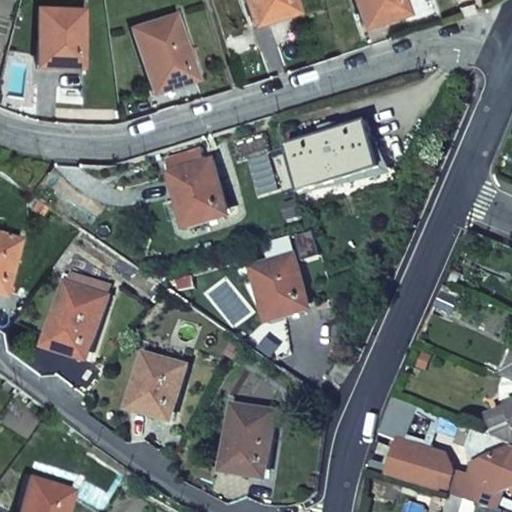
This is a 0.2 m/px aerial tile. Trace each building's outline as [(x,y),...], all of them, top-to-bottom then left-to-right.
[(245,0),(253,25),(271,19),(289,13),(284,0),(245,0)] [(354,0),(363,27),(381,21),(399,16),(393,0),(354,0)] [(83,9),(38,8),(37,65),(56,66),(75,67),(76,49),(83,49),(83,9)] [(174,13),(131,27),(152,91),(170,85),(188,79),(183,62),(189,60),(174,13)] [(323,135),(289,146),(304,193),(383,168),(375,145),(368,121),(336,131),(334,124),(321,128),(323,135)] [(192,164),(171,171),(188,228),(224,217),(219,200),(226,198),(214,158),(192,164)] [(21,233),(0,227),(0,281),(2,275),(8,277),(21,233)] [(296,254),(253,267),(271,322),(289,316),(307,310),(301,293),(308,291),(296,254)] [(110,296),(67,282),(47,346),(65,352),(83,358),(89,341),(95,343),(110,296)] [(437,356),(426,351),(419,367),(430,372),(437,356)] [(190,365),(147,353),(131,409),(150,414),(168,419),(173,402),(180,403),(190,365)] [(511,355),(503,375),(511,378),(511,355)] [(279,410),(234,404),(224,471),(243,474),(262,477),(265,459),(272,460),(279,410)] [(511,407),(493,416),(496,424),(493,426),(490,435),(511,444),(511,407)] [(511,451),(511,444),(490,435),(476,430),(470,448),(474,466),(477,465),(489,460),(511,451)] [(452,495),(496,509),(502,493),(497,480),(485,485),(483,480),(457,473),(449,456),(401,440),(389,476),(452,495)] [(511,488),(511,451),(489,460),(497,480),(502,493),(511,488)] [(489,460),(477,465),(483,480),(485,485),(497,480),(489,460)] [(29,477),(18,511),(65,511),(72,489),(29,477)] [(496,509),(452,495),(447,511),(501,511),(502,511),(496,509)]
